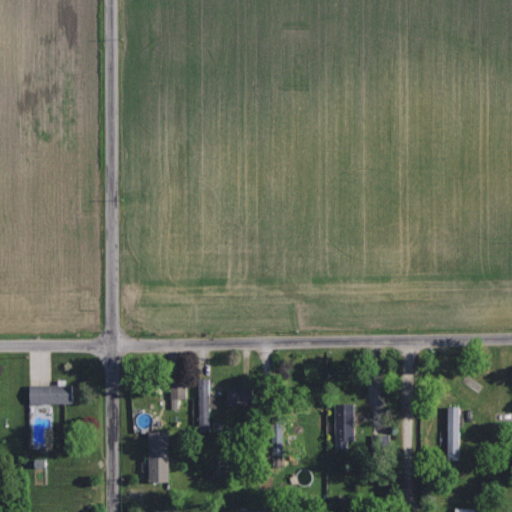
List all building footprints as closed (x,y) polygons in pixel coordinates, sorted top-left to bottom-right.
[(188,382),(172,382),(173,408),(181,408),(180,398),(189,398),(188,382)] [(33,384),(33,403),(77,403),(77,385),(33,384)] [(257,405),(256,387),(229,388),(230,405),(257,405)] [(337,447),(357,448),(358,404),(338,404),(337,447)] [(451,450),(462,450),(463,407),(452,406),(451,450)] [(172,431),(152,432),(154,482),(173,481),(172,431)]
